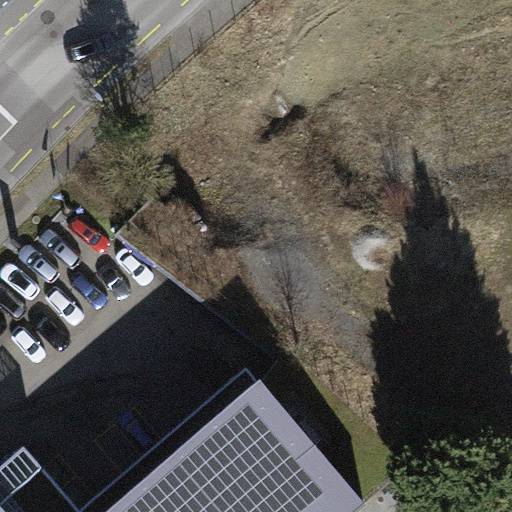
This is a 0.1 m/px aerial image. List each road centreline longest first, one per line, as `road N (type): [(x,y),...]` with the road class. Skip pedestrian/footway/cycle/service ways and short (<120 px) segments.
road 1 (secondary): [(140,0),(0,127)]
road 2 (unclassified): [(0,397),(134,274)]
